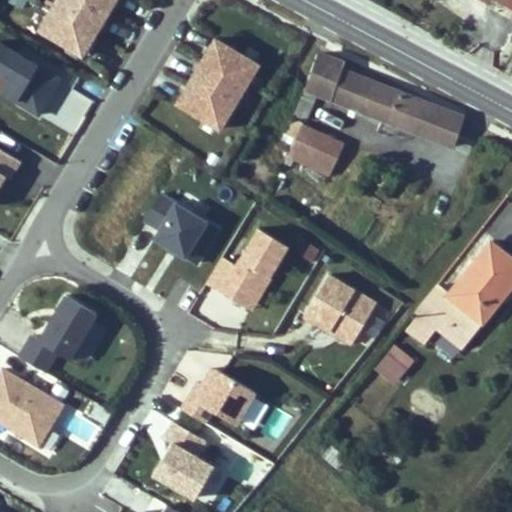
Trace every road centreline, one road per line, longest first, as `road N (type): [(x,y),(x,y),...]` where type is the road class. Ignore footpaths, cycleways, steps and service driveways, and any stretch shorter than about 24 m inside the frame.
road 1 (residential): [(0,463),(49,486),(66,486),(97,463),(156,352),(148,316),(132,301)]
road 2 (residential): [(179,0),(34,242)]
road 3 (secondary): [(511,109),(308,0)]
